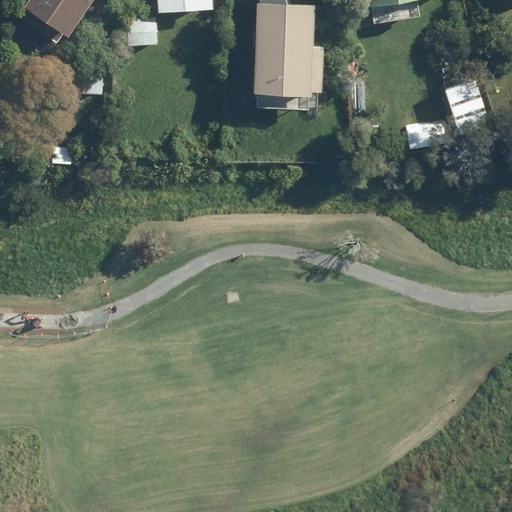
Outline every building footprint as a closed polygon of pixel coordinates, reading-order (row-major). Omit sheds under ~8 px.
[(70,33),(91,0),(26,0),(25,2),(70,33)] [(159,0),(160,9),(215,5),(214,0),(159,0)] [(258,0),(258,28),(254,28),(254,44),(257,44),(256,88),(313,91),(316,1),(288,0),(287,0),(258,0)] [(133,43),(160,41),(158,14),(131,16),(133,43)] [(61,88),(103,91),(105,66),(63,64),(61,88)] [(73,146),(46,145),(46,161),(73,162),(73,146)]
